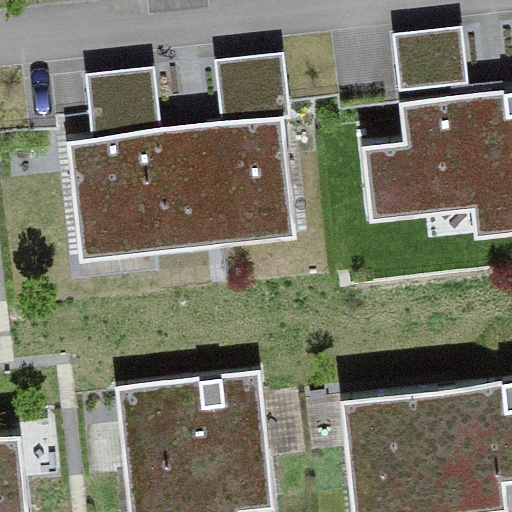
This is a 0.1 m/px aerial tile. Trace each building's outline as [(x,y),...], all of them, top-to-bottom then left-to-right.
[(511,0),(501,0),(506,54),(511,53),(511,0)] [(445,10),(372,12),(373,66),(446,64),(445,10)] [(264,36),(195,38),(197,96),(266,94),(264,36)] [(136,48),(65,52),(68,104),(139,100),(136,48)] [(399,127),(355,131),(362,206),(460,197),(462,216),(511,212),(511,79),(395,89),(399,127)] [(282,112),(70,132),(81,249),(293,230),(282,112)] [(271,511),(252,359),(112,377),(129,511),(271,511)] [(511,367),(333,387),(347,511),(505,511),(502,480),(511,479),(511,367)] [(30,511),(20,425),(0,427),(0,511),(30,511)]
